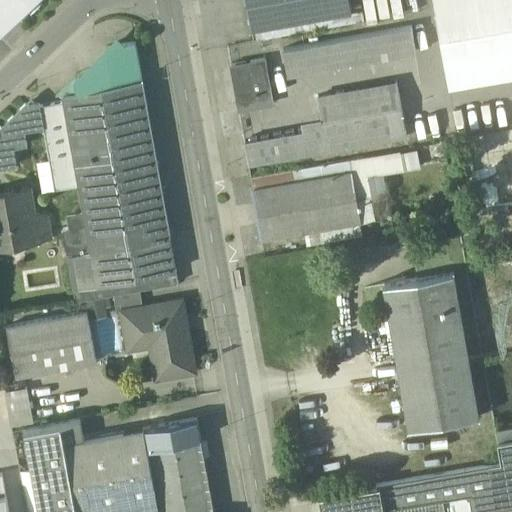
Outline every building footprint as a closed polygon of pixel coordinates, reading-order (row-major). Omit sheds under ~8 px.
[(0,0),(0,26),(23,5),(24,7),(30,0),(0,0)] [(246,0),(252,29),(351,11),(349,0),(246,0)] [(511,0),(433,0),(437,17),(466,12),(511,4),(511,0)] [(511,4),(466,12),(473,54),(511,47),(511,4)] [(466,12),(437,17),(444,60),(473,54),(466,12)] [(411,26),(283,50),(287,74),(415,50),(411,26)] [(135,43),(106,48),(112,85),(142,80),(135,43)] [(511,47),(473,54),(444,60),(449,88),(511,77),(511,47)] [(265,59),(230,65),(236,96),(239,111),(273,104),(271,90),(265,59)] [(112,85),(63,94),(64,101),(64,102),(79,185),(86,225),(91,250),(91,251),(170,237),(142,80),(112,85)] [(397,83),(317,97),(322,121),(401,106),(397,83)] [(64,102),(41,106),(44,127),(50,159),(56,189),(79,185),(64,102)] [(38,105),(26,105),(25,104),(0,128),(1,135),(0,135),(0,168),(17,165),(14,147),(27,144),(25,131),(44,127),(41,106),(39,104),(38,105)] [(401,106),(322,121),(323,128),(328,151),(407,137),(401,106)] [(323,128),(244,142),(248,166),(328,151),(323,128)] [(401,156),(390,157),(393,170),(403,168),(401,156)] [(385,157),(365,160),(367,174),(393,170),(390,157),(385,158),(385,157)] [(364,158),(292,171),(294,182),(353,171),(353,177),(367,174),(365,160),(364,158)] [(50,159),(38,161),(43,191),(56,189),(50,159)] [(292,171),(250,178),(252,189),(294,182),(292,171)] [(294,182),(252,189),(262,241),(362,223),(353,177),(353,171),(294,182)] [(0,190),(0,241),(51,232),(48,217),(33,211),(28,186),(0,190)] [(86,225),(63,229),(67,255),(91,250),(86,225)] [(170,237),(91,251),(91,250),(67,255),(76,301),(114,295),(140,290),(178,283),(170,237)] [(453,273),(384,285),(409,429),(478,416),(453,273)] [(140,290),(114,295),(117,314),(123,313),(123,311),(143,307),(140,290)] [(143,307),(123,311),(123,313),(127,338),(149,334),(157,378),(194,371),(181,300),(143,307)] [(87,312),(7,326),(16,376),(58,369),(59,373),(75,370),(74,366),(96,362),(87,312)] [(27,387),(7,391),(13,425),(33,421),(27,387)] [(81,418),(25,429),(40,511),(76,511),(64,442),(85,439),(81,418)] [(213,511),(197,418),(147,427),(161,511),(213,511)] [(85,439),(64,442),(76,511),(161,511),(147,427),(85,439)] [(511,439),(498,442),(501,462),(505,484),(509,506),(511,505),(511,439)] [(501,462),(489,464),(493,486),(505,484),(501,462)] [(489,464),(380,483),(385,509),(366,511),(476,511),(497,508),(493,486),(489,464)] [(380,483),(319,494),(322,511),(366,511),(385,509),(380,483)] [(505,484),(493,486),(497,508),(509,506),(505,484)] [(0,494),(0,511),(8,511),(5,493),(0,494)]
